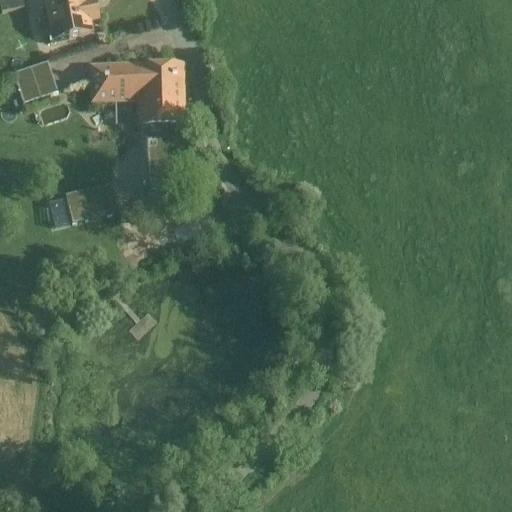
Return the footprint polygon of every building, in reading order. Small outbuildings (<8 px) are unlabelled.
[(25,0),(5,0),(0,1),(0,5),(2,16),(27,11),(25,0)] [(83,0),(63,0),(45,4),(52,39),(67,35),(68,42),(91,37),(83,0)] [(24,104),(57,94),(48,63),(14,73),(24,104)] [(182,67),(138,69),(139,103),(139,130),(142,194),(185,192),(182,67)] [(138,69),(91,71),(93,105),(139,103),(138,69)] [(98,208),(54,221),(59,237),(102,225),(98,208)]
